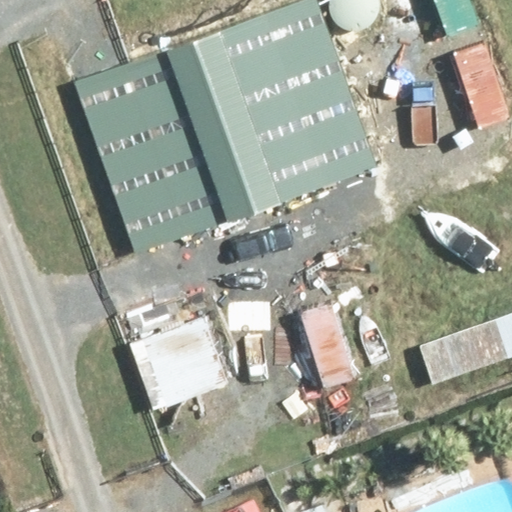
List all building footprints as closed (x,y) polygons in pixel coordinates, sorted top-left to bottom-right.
[(387,20),(380,0),(271,0),(116,56),(178,229),(376,158),(333,39),(387,20)] [(330,296),(292,310),(319,386),(358,372),(330,296)] [(511,306),(416,342),(431,384),(511,354),(511,306)] [(201,307),(120,337),(146,407),(227,378),(201,307)] [(338,511),(332,493),(278,511),(338,511)]
